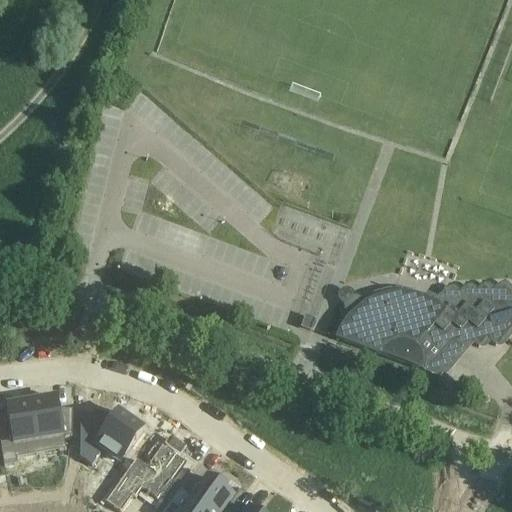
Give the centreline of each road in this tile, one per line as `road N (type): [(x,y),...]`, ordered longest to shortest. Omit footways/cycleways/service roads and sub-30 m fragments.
road 1 (residential): [(483,448),(0,266)]
road 2 (residential): [(0,380),(86,375),(131,388),(180,408),(330,511)]
